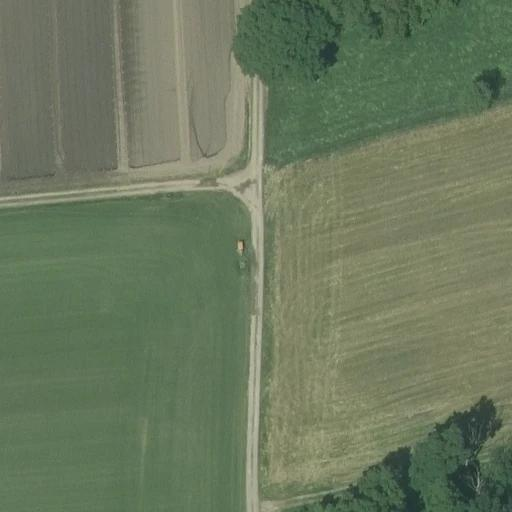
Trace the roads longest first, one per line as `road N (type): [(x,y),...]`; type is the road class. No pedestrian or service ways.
road 1 (track): [(264,0),(249,511)]
road 2 (track): [(0,204),(256,181)]
road 3 (track): [(511,450),(263,511)]
